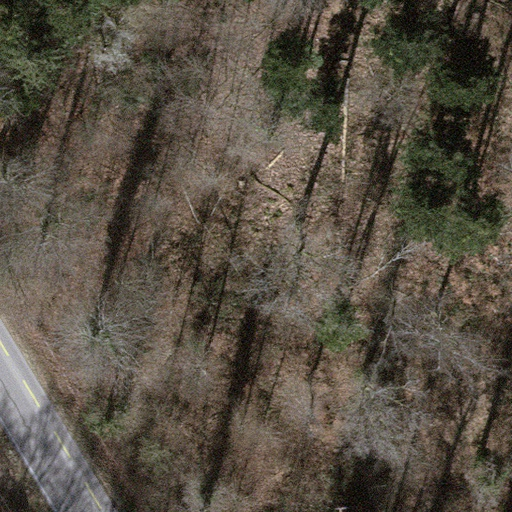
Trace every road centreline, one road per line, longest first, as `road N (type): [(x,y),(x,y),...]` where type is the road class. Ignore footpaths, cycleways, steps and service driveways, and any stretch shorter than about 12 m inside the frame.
road 1 (tertiary): [(77,511),(0,369)]
road 2 (track): [(442,511),(442,489),(511,414)]
